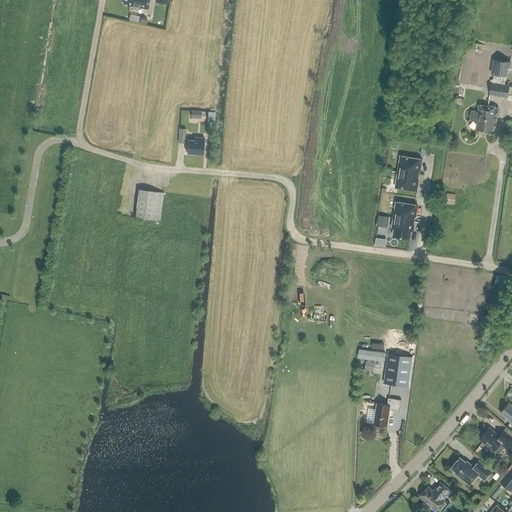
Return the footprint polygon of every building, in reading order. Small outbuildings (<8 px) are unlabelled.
[(124,0),(123,3),(127,4),(127,5),(148,9),(149,0),(124,0)] [(491,83),(490,95),(508,97),(509,86),(504,85),(505,76),(507,76),(508,68),(510,68),(511,62),(493,59),(490,74),(494,75),(493,83),(491,83)] [(472,111),(471,113),(470,116),(470,120),(478,122),(476,129),(492,131),(494,118),(496,119),(498,108),(479,105),(478,112),(472,111)] [(203,155),(204,138),(194,137),(194,141),(188,140),(187,153),(203,155)] [(420,171),(422,160),(400,156),(398,172),(418,175),(419,171),(420,171)] [(418,175),(398,172),(395,188),(417,191),(419,180),(418,180),(418,175)] [(160,220),(163,193),(139,190),(135,217),(160,220)] [(454,205),(456,194),(447,193),(445,204),(454,205)] [(414,222),(415,217),(416,217),(418,206),(396,202),(393,219),(414,222)] [(378,215),(377,223),(388,225),(389,217),(378,215)] [(411,231),(414,231),(414,226),(414,225),(414,222),(393,219),(392,228),(394,229),(393,236),(410,239),(411,231)] [(316,301),(314,313),(313,322),(327,323),(329,303),(316,301)] [(388,354),(384,384),(408,387),(412,357),(388,354)] [(374,362),(371,362),(371,360),(367,360),(367,361),(366,361),(365,370),(373,371),(374,362)] [(377,404),(374,424),(387,426),(390,410),(400,412),(401,400),(388,398),(387,405),(377,404)] [(501,413),(511,421),(510,422),(511,423),(511,405),(509,403),(501,413)] [(507,450),(511,443),(511,437),(504,431),(500,437),(489,428),(480,439),(494,451),(498,453),(500,453),(505,448),(507,450)] [(466,462),(460,457),(451,468),(456,472),(455,473),(469,485),(478,475),(485,480),(492,471),(479,461),(474,467),(467,461),(466,462)] [(511,490),(511,469),(511,468),(499,482),(511,492),(511,490)] [(436,488),(437,488),(435,492),(428,486),(420,497),(436,510),(445,500),(444,499),(451,490),(441,482),(436,488)] [(490,494),(495,499),(499,494),(494,489),(490,494)]
